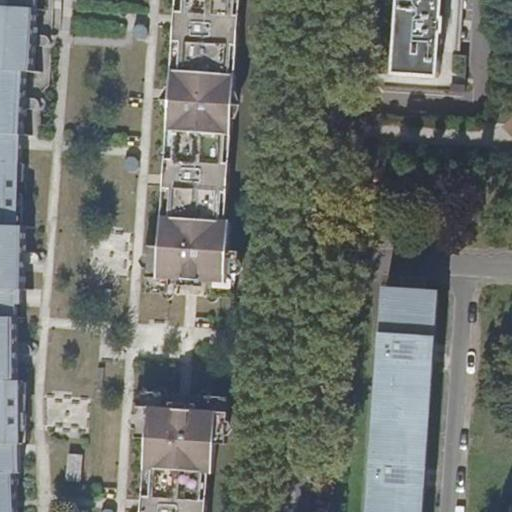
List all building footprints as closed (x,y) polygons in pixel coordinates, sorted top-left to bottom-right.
[(0,0),(0,9),(38,11),(39,0),(0,0)] [(177,0),(160,247),(150,246),(148,277),(150,277),(148,292),(169,294),(170,279),(215,282),(214,297),(221,297),(235,298),(236,283),(238,284),(240,252),(229,251),(231,222),(222,221),(223,194),(229,194),(231,163),(225,162),(227,136),(233,136),(237,75),(232,74),(233,47),(238,47),(241,16),(235,15),(236,0),(177,0)] [(399,0),(394,75),(437,79),(437,93),(464,95),(470,0),(399,0)] [(0,511),(17,511),(16,472),(13,472),(13,380),(18,381),(18,304),(23,304),(23,290),(25,290),(27,226),(21,226),(10,226),(12,162),(14,162),(14,136),(24,135),(28,72),(34,72),(38,11),(0,9),(0,511)] [(21,226),(24,135),(14,136),(14,162),(12,162),(10,226),(21,226)] [(423,511),(438,295),(387,290),(371,511),(423,511)] [(25,381),(18,381),(13,380),(13,472),(16,472),(22,472),(22,444),(26,444),(25,381)] [(207,511),(208,500),(203,499),(205,472),(214,473),(217,443),(227,443),(229,413),(228,413),(229,398),(214,397),(207,396),(206,412),(162,408),(163,393),(142,392),(141,406),(140,406),(137,437),(147,438),(142,511),(207,511)] [(66,479),(80,481),(82,455),(69,453),(66,479)]
